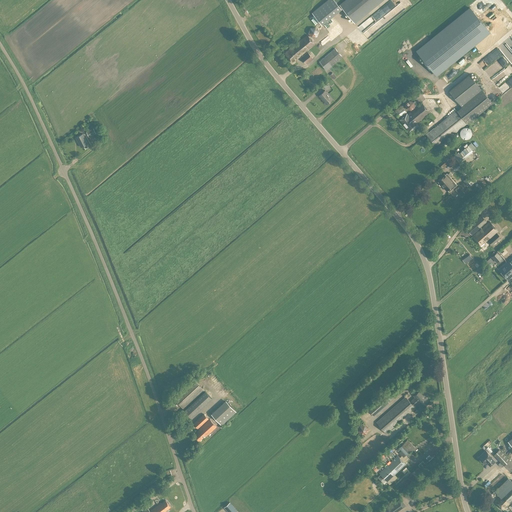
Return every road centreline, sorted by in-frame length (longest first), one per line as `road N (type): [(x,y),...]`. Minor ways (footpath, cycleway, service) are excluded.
road 1 (tertiary): [(467,511),(423,258),(264,63),(227,0)]
road 2 (unclassified): [(194,511),(112,283),(0,45)]
